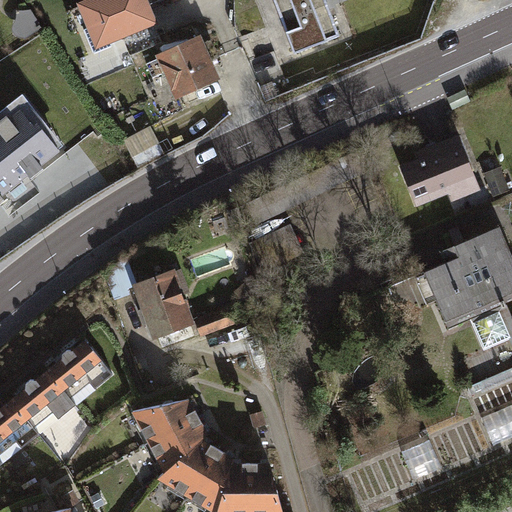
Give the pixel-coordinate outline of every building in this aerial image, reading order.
[(92,0),(79,6),(98,51),(160,25),(151,5),(164,0),(172,0),(174,3),(182,0),(92,0)] [(277,0),(285,20),(327,4),(325,0),(277,0)] [(339,37),(327,4),(285,20),(298,52),(339,37)] [(202,36),(159,55),(179,99),(222,79),(202,36)] [(498,122),(511,101),(511,100),(499,92),(484,113),(498,122)] [(0,200),(65,150),(24,97),(0,115),(0,200)] [(478,189),(456,134),(397,157),(415,205),(447,192),(450,200),(478,189)] [(511,293),(511,264),(496,226),(449,246),(454,256),(419,270),(442,323),(467,313),(493,301),(511,293)] [(262,263),(302,255),(297,233),(257,242),(262,263)] [(174,270),(135,285),(155,339),(195,323),(193,318),(181,284),(184,283),(179,270),(174,272),(174,270)] [(493,301),(467,313),(483,349),(509,338),(502,321),(493,301)] [(195,323),(200,336),(234,324),(227,305),(193,318),(195,323)] [(511,316),(502,321),(509,338),(511,344),(511,316)] [(95,390),(113,376),(85,341),(61,360),(30,386),(0,409),(0,467),(3,465),(0,460),(0,456),(18,442),(23,449),(40,436),(35,430),(53,416),(58,423),(80,405),(74,398),(91,385),(95,390)] [(190,406),(186,399),(127,411),(160,472),(153,478),(208,511),(279,511),(267,463),(258,463),(237,463),(228,463),(232,458),(224,453),(206,443),(199,439),(206,434),(201,425),(190,406)] [(262,410),(250,413),(253,428),(265,425),(262,410)] [(61,494),(68,507),(78,502),(71,489),(61,494)]
